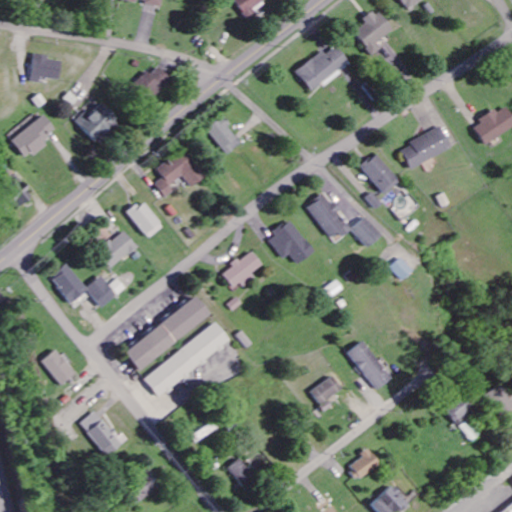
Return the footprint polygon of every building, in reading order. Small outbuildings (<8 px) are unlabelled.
[(263,0),(233,0),(245,17),(265,3),(263,0)] [(400,0),(409,11),(423,0),(400,0)] [(379,11),(364,20),(367,24),(355,33),(371,57),(382,50),(377,43),(393,33),(379,11)] [(295,71),(310,94),(341,75),(338,70),(348,64),(338,48),(326,55),(325,53),(295,71)] [(41,79),(61,80),(63,62),(51,61),(51,57),(34,55),(32,83),(40,84),(41,79)] [(152,100),(173,81),(160,68),(152,76),(149,73),(137,84),(152,100)] [(97,146),(121,124),(102,104),(89,117),(85,113),(75,122),(97,146)] [(482,144),(511,131),(511,115),(509,108),(497,113),(498,114),(473,124),(482,144)] [(22,161),(46,147),(42,140),(54,133),(44,116),(32,123),(31,120),(7,134),(22,161)] [(207,130),(228,156),(243,143),(222,118),(207,130)] [(408,170),(451,151),(442,129),(399,148),(408,170)] [(192,189),(205,178),(184,151),(158,171),(163,179),(154,185),(165,199),(173,193),(169,188),(183,177),(192,189)] [(359,169),(383,196),(398,182),(374,155),(359,169)] [(0,187),(13,210),(29,201),(12,170),(1,177),(5,184),(0,186),(0,187)] [(350,233),(338,213),(341,211),(335,202),(330,205),(325,196),(309,206),(332,244),(350,233)] [(148,240),(163,228),(142,203),(127,215),(148,240)] [(381,236),(364,219),(351,231),(368,249),(381,236)] [(298,266),(315,254),(292,222),(268,239),(284,261),(291,256),(298,266)] [(111,270),(137,249),(123,232),(97,253),(111,270)] [(242,284),(244,287),(256,279),(253,274),(263,268),(254,253),(232,266),(234,269),(224,275),(233,289),(242,284)] [(402,282),(413,272),(401,259),(390,269),(402,282)] [(71,303),(86,290),(65,264),(50,277),(71,303)] [(86,289),(103,309),(127,289),(118,279),(110,287),(101,277),(86,289)] [(123,352),(138,371),(211,314),(196,296),(123,352)] [(144,378),(158,398),(232,343),(218,323),(144,378)] [(254,345),(244,331),(238,336),(248,350),(254,345)] [(393,378),(363,341),(348,353),(378,390),(393,378)] [(58,386),(74,375),(56,350),(41,360),(58,386)] [(343,390),(334,376),(312,391),(321,404),(343,390)] [(485,395),(501,417),(511,409),(511,401),(500,385),(485,395)] [(481,434),(466,420),(475,410),(459,396),(445,412),(475,440),(481,434)] [(79,424),(106,457),(127,440),(122,433),(116,437),(95,411),(79,424)] [(348,466),(358,481),(380,465),(370,451),(348,466)] [(244,491),(256,482),(240,459),(228,468),(244,491)] [(138,502),(158,486),(146,471),(126,487),(138,502)] [(371,505),(377,511),(398,511),(410,501),(394,484),(371,505)]
